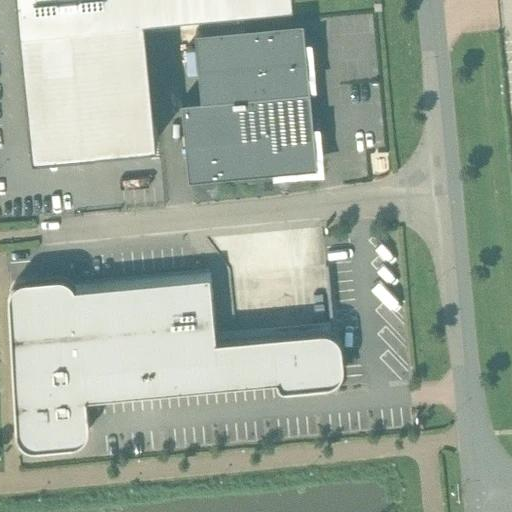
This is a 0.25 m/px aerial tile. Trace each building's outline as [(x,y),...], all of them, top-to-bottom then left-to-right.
[(33,0),(47,147),(159,137),(147,9),(246,0),(33,0)] [(305,19),(196,29),(201,77),(203,77),(204,89),(203,89),(203,93),(202,94),(203,97),(183,99),(188,156),(190,156),(191,167),(190,168),(191,172),(190,172),(190,176),(318,164),(305,19)] [(385,282),(394,278),(383,258),(375,263),(385,282)] [(54,443),(77,440),(79,440),(81,438),(83,437),(85,435),(86,433),(88,431),(89,428),(90,426),(90,424),(90,422),(87,395),(278,377),(274,330),(217,335),(211,273),(76,286),(75,282),(72,279),(69,276),(66,274),(62,273),(58,273),(26,276),(22,277),(18,279),(15,281),(13,284),(11,288),(10,292),(11,302),(18,428),(18,431),(19,432),(20,436),(23,439),(26,442),(29,443),(33,444),(37,444),(54,443)] [(394,329),(402,322),(385,304),(377,312),(394,329)] [(383,342),(373,351),(395,374),(404,366),(393,355),(403,346),(381,322),(372,330),(383,342)] [(274,330),(278,377),(279,381),(282,384),(284,385),(285,385),(329,381),(333,380),(337,378),(340,375),(342,372),(344,369),(344,364),(344,361),(343,345),(342,341),(341,337),(339,334),(336,331),(333,329),(329,328),(317,326),(274,330)]
